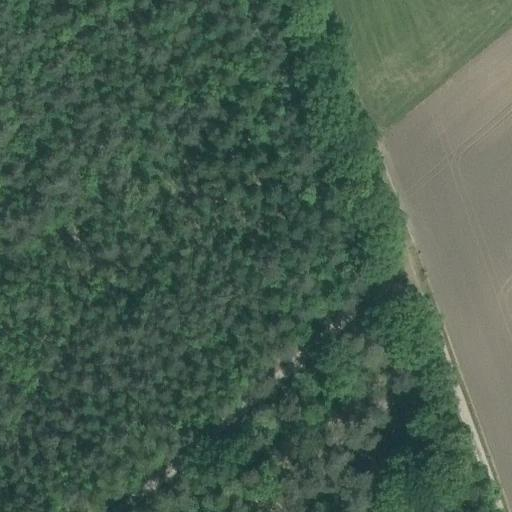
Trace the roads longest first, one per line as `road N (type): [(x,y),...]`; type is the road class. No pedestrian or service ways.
road 1 (track): [(304,0),(490,511)]
road 2 (track): [(116,511),(402,273)]
